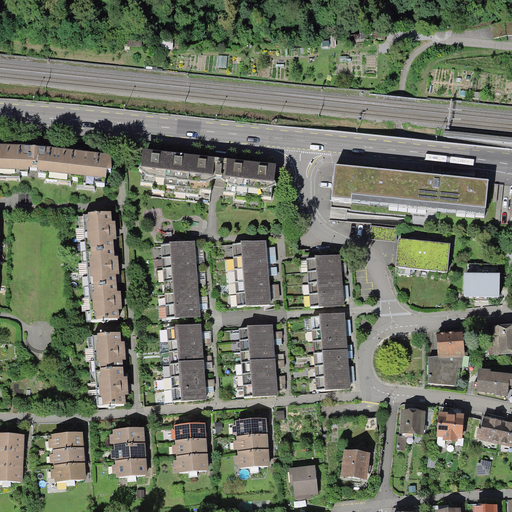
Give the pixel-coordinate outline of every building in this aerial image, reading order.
[(511,22),(493,24),(495,36),(511,33),(511,22)] [(30,170),(38,170),(38,173),(40,173),(39,176),(46,177),(45,182),(71,185),(72,180),(78,181),(77,188),(95,189),(95,185),(105,186),(107,170),(111,170),(113,156),(35,148),(28,147),(0,146),(0,178),(21,179),(21,172),(30,173),(30,170)] [(221,159),(143,151),(142,165),(139,169),(142,172),(141,183),(212,191),(213,180),(216,179),(219,179),(223,179),(226,182),(224,193),(271,198),(272,187),(276,184),(274,179),(275,165),(221,159)] [(335,165),(331,200),(486,217),(489,182),(335,165)] [(93,323),(120,321),(119,310),(123,310),(122,292),(117,293),(115,276),(119,276),(118,257),(114,257),(112,241),(117,241),(115,222),(111,222),(111,212),(84,215),(93,323)] [(397,243),(398,229),(372,226),(370,240),(397,243)] [(168,318),(201,316),(201,307),(200,301),(199,282),(198,277),(197,261),(196,254),(195,240),(162,243),(168,318)] [(397,266),(449,271),(451,245),(448,244),(430,243),(414,241),(400,240),(397,266)] [(236,308),(271,306),(270,295),(270,290),(269,274),(268,260),(268,252),(267,242),(232,244),(236,308)] [(312,308),(344,306),(344,295),(343,291),(342,273),(341,265),(341,256),(308,259),(312,308)] [(486,298),(499,298),(500,265),(465,264),(465,297),(478,297),(486,298)] [(317,391),(351,389),(351,378),(350,374),(349,358),(349,350),(347,329),(347,327),(346,313),(311,316),(317,391)] [(173,403),(207,400),(206,389),(206,385),(205,365),(204,361),(203,342),(202,338),(201,324),(166,327),(173,403)] [(498,354),(511,353),(511,325),(493,327),(494,346),(489,347),(490,355),(498,354)] [(244,398),(278,395),(277,386),(277,383),(276,364),(275,360),(274,342),(274,338),(273,326),(240,329),(244,398)] [(97,408),(126,406),(126,396),(130,396),(129,377),(124,378),(123,362),(128,362),(127,342),(122,342),(122,332),(92,334),(97,408)] [(463,366),(465,355),(464,344),(464,334),(437,336),(438,357),(430,357),(429,384),(457,385),(460,366),(463,366)] [(508,386),(511,386),(511,374),(491,373),(491,371),(478,370),(476,393),(508,396),(508,386)] [(400,434),(424,435),(424,428),(425,412),(402,410),(400,434)] [(457,439),(463,439),(466,416),(439,413),(437,437),(443,437),(443,440),(450,441),(457,441),(457,439)] [(479,441),(511,447),(511,423),(484,417),(482,427),(478,426),(476,438),(479,439),(479,441)] [(260,466),(270,466),(270,457),(269,441),(268,430),(268,419),(236,421),(236,425),(233,425),(233,434),(237,434),(237,439),(234,440),(234,449),(238,449),(238,455),(235,456),(235,464),(240,464),(240,467),(251,467),(251,472),(260,472),(260,466)] [(199,471),(209,470),(209,461),(208,446),(207,435),(206,424),(174,426),(174,430),(171,430),(172,440),(175,440),(176,445),(172,445),(173,455),(177,454),(177,461),(173,461),(174,469),(178,469),(178,473),(189,472),(190,477),(199,477),(199,471)] [(136,475),(147,474),(146,466),(145,451),(144,428),(133,429),(112,430),(112,435),(109,435),(110,444),(113,444),(113,449),(110,449),(111,459),(114,458),(115,465),(111,465),(112,474),(116,473),(117,477),(127,476),(128,481),(137,481),(136,475)] [(76,480),(86,479),(86,470),(85,455),(83,432),(72,433),(52,434),(52,439),(49,439),(49,448),(53,448),(53,453),(49,454),(50,463),(54,463),(54,469),(50,469),(51,478),(56,478),(56,481),(67,481),(67,486),(76,485),(76,480)] [(12,482),(23,483),(23,473),(24,458),(24,436),(14,436),(0,435),(0,481),(3,482),(3,488),(12,488),(12,482)] [(397,451),(406,452),(406,437),(398,436),(397,451)] [(342,477),(367,480),(368,470),(370,454),(345,451),(342,477)] [(478,474),(490,476),(493,461),(480,459),(478,474)] [(311,495),(319,494),(315,466),(296,468),(289,469),(291,487),(294,487),(295,500),(304,498),(311,498),(311,495)]
